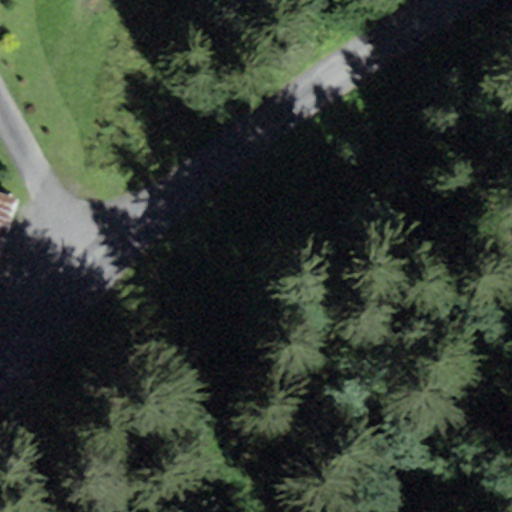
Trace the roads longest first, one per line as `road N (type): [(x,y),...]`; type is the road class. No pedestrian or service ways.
road 1 (residential): [(459,0),(259,131),(91,266),(0,380)]
road 2 (track): [(146,221),(242,511)]
